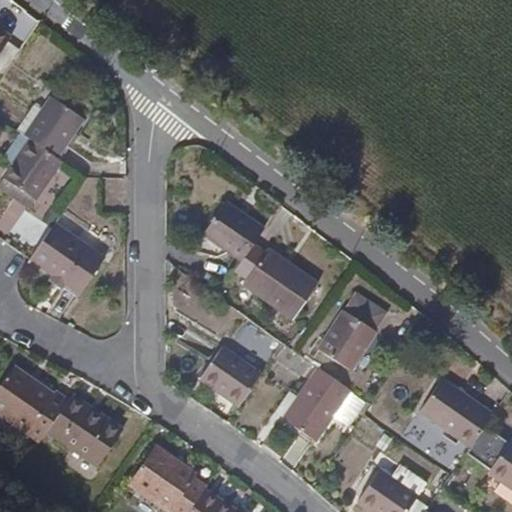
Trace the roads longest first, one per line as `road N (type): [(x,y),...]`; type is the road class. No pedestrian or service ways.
road 1 (residential): [(158,92),(511,370)]
road 2 (residential): [(148,384),(148,162),(158,92)]
road 3 (residential): [(148,384),(300,511)]
road 4 (residential): [(148,384),(0,297)]
road 5 (residential): [(36,0),(158,92)]
